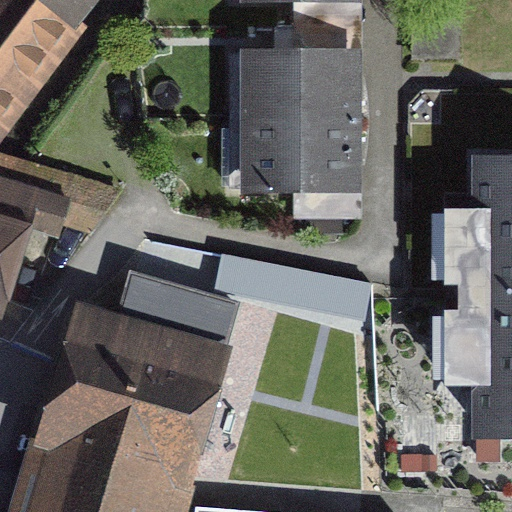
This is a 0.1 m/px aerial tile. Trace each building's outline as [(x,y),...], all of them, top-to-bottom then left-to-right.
[(0,0),(0,116),(91,0),(0,0)] [(465,6),(415,5),(414,60),(465,61),(465,6)] [(355,57),(253,57),(253,107),(231,106),(231,120),(354,120),(355,57)] [(354,120),(231,120),(231,134),(252,134),(251,187),(354,187),(354,120)] [(117,192),(0,153),(0,282),(19,220),(42,228),(48,213),(89,230),(117,192)] [(511,163),(481,164),(481,279),(460,279),(460,316),(480,316),(480,432),(511,432),(511,163)] [(372,285),(225,257),(221,282),(367,310),(372,285)] [(80,377),(61,444),(173,475),(194,481),(219,389),(242,309),(136,280),(121,336),(94,328),(80,377)] [(249,511),(189,508),(164,506),(173,475),(61,444),(44,503),(41,511),(249,511)]
